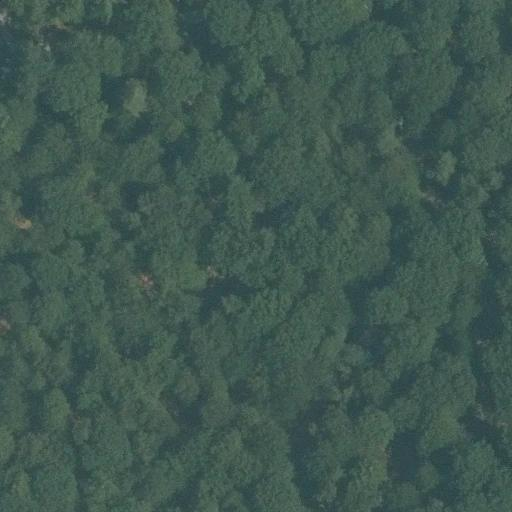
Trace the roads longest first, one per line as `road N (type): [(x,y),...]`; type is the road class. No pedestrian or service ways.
road 1 (track): [(40,511),(247,238),(294,116),(301,0)]
road 2 (track): [(277,0),(0,59)]
